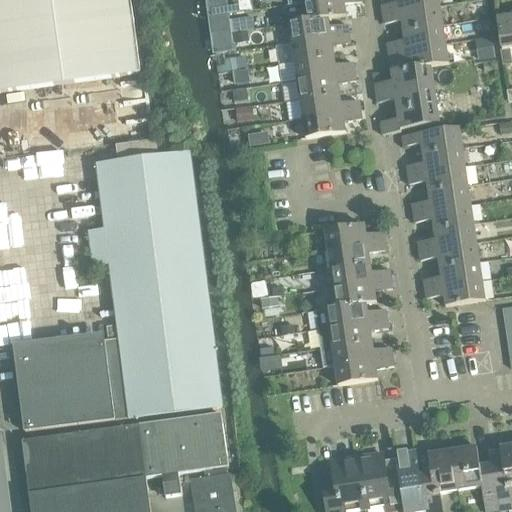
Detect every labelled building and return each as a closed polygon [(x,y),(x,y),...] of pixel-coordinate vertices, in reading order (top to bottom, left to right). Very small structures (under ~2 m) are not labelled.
[(0,0),(0,93),(141,75),(131,0),(0,0)] [(362,0),(325,0),(304,3),(306,21),(307,23),(329,19),(329,21),(347,18),(345,7),(351,7),(363,5),(362,0)] [(398,0),(399,5),(382,7),(383,17),(440,8),(439,0),(398,0)] [(440,8),(383,17),(385,26),(402,24),(403,33),(443,27),(440,8)] [(511,65),(510,50),(511,49),(511,16),(497,18),(502,51),(500,52),(502,67),(511,65)] [(252,18),(233,21),(235,33),(254,30),(252,18)] [(306,21),(289,24),(292,45),(349,36),(348,27),(330,29),(329,21),(329,19),(307,23),(306,21)] [(405,43),(387,45),(389,54),(446,46),(443,27),(403,33),(405,43)] [(349,36),(292,45),(295,63),(334,57),(333,48),(351,45),(349,36)] [(239,41),(226,42),(227,53),(240,52),(239,41)] [(446,46),(389,54),(390,65),(407,62),(409,70),(409,71),(430,68),(430,69),(449,66),(449,65),(446,46)] [(334,57),(295,63),(298,82),(355,74),(354,65),(351,65),(336,67),(334,57)] [(225,66),(218,67),(219,74),(246,70),(245,58),(224,61),(225,66)] [(491,62),(483,63),(485,72),(492,71),(491,62)] [(393,83),(375,86),(376,95),(378,105),(396,102),(397,111),(399,122),(381,125),(383,137),(398,135),(401,134),(400,131),(439,125),(436,105),(433,86),(430,69),(430,68),(409,71),(409,70),(392,73),(392,74),(393,83)] [(248,72),(232,74),(234,86),(249,85),(248,72)] [(355,74),(298,82),(301,101),(340,95),(339,86),(351,84),(357,83),(355,74)] [(246,90),(233,92),(235,103),(248,101),(246,90)] [(340,95),(301,101),(304,120),(361,111),(360,103),(351,104),(342,105),(340,95)] [(496,99),(487,100),(489,111),(497,110),(496,99)] [(246,109),(236,111),(238,124),(248,122),(246,109)] [(361,111),(304,120),(307,140),(346,134),(345,124),(351,123),(362,121),(361,111)] [(511,123),(501,125),(503,136),(511,134),(511,123)] [(421,146),(423,156),(462,150),(459,130),(402,139),(403,149),(421,146)] [(287,134),(277,135),(278,144),(289,143),(287,134)] [(106,231),(90,233),(94,265),(106,264),(111,263),(112,273),(114,289),(119,328),(108,329),(110,341),(120,340),(130,420),(222,409),(211,317),(190,155),(158,159),(156,142),(155,142),(116,147),(118,164),(98,166),(106,231)] [(424,165),(406,168),(408,177),(465,168),(462,150),(423,156),(424,165)] [(427,184),(428,194),(468,188),(465,168),(408,177),(409,187),(427,184)] [(430,203),(413,206),(414,216),(472,207),(468,188),(428,194),(430,203)] [(0,201),(0,259),(10,259),(9,230),(23,229),(23,212),(12,212),(11,201),(0,201)] [(433,222),(435,232),(475,226),(472,207),(414,216),(416,224),(433,222)] [(324,232),(324,233),(327,252),(385,243),(384,234),(366,236),(364,226),(324,232)] [(477,245),(475,226),(435,232),(436,241),(418,243),(420,254),(477,245)] [(387,253),(385,243),(327,252),(330,271),(370,265),(369,256),(387,253)] [(480,264),(477,245),(420,254),(421,263),(439,260),(440,270),(480,264)] [(424,282),(426,291),(483,282),(480,264),(440,270),(442,279),(424,282)] [(390,272),(372,275),(370,265),(330,271),(333,290),(391,281),(390,272)] [(254,295),(268,295),(268,280),(253,281),(254,295)] [(392,290),(391,281),(333,290),(336,308),(336,309),(367,305),(367,306),(376,305),(375,293),(392,290)] [(447,308),(486,302),(483,282),(426,291),(427,301),(445,298),(447,308)] [(282,289),(272,291),(273,299),(276,299),(284,298),(282,289)] [(277,307),(276,299),(273,299),(261,301),(262,310),(277,307)] [(326,311),(315,312),(318,332),(329,330),(387,321),(386,311),(385,311),(368,314),(367,306),(367,305),(336,309),(336,308),(325,309),(326,311)] [(511,308),(503,310),(505,323),(511,321),(511,308)] [(389,330),(387,321),(329,330),(332,349),(372,343),(371,333),(389,330)] [(295,336),(294,327),(281,329),(282,338),(295,336)] [(110,341),(16,353),(26,433),(130,420),(120,340),(110,341)] [(332,349),(334,368),(393,360),(391,350),(374,352),(372,343),(332,349)] [(288,348),(280,349),(282,358),(289,356),(288,348)] [(377,370),(394,368),(393,360),(334,368),(337,387),(378,381),(377,370)] [(222,415),(23,443),(32,511),(150,511),(146,479),(163,477),(166,501),(182,499),(179,475),(229,468),(222,415)] [(511,441),(499,444),(499,448),(488,450),(490,464),(491,464),(498,511),(511,509),(511,441)] [(479,466),(476,446),(453,449),(459,491),(482,488),(485,511),(493,511),(498,511),(491,464),(490,464),(479,466)] [(415,449),(395,452),(396,457),(403,508),(403,511),(423,511),(416,458),(415,449)] [(428,456),(416,458),(423,511),(443,511),(441,494),(459,491),(453,449),(428,453),(428,456)] [(383,454),(357,458),(364,509),(386,506),(386,511),(403,508),(396,457),(384,459),(383,454)] [(343,511),(351,510),(364,509),(357,458),(332,462),(334,480),(322,482),(325,511),(343,511)] [(196,511),(235,511),(231,477),(228,477),(227,470),(204,474),(205,481),(192,482),(196,511)]
